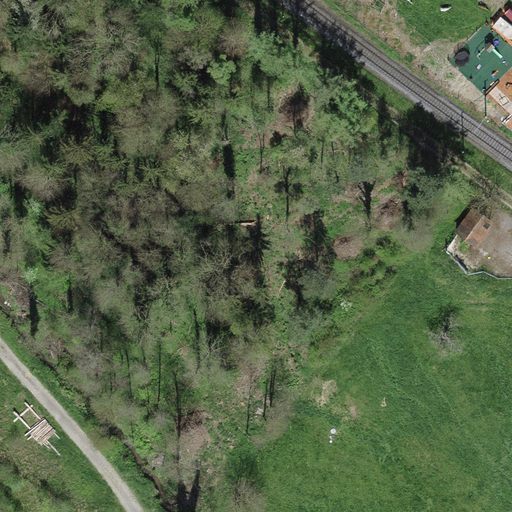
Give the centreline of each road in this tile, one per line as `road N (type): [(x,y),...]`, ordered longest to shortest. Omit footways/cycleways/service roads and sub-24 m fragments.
road 1 (track): [(511,205),(234,0)]
road 2 (track): [(0,345),(134,511)]
